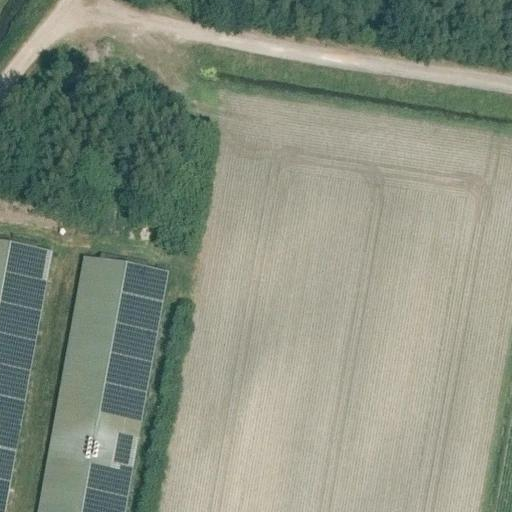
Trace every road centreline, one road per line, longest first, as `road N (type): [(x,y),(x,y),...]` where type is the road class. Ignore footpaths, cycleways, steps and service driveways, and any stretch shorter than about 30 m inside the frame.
road 1 (track): [(511,72),(98,0)]
road 2 (unclassified): [(0,88),(51,22),(84,0)]
